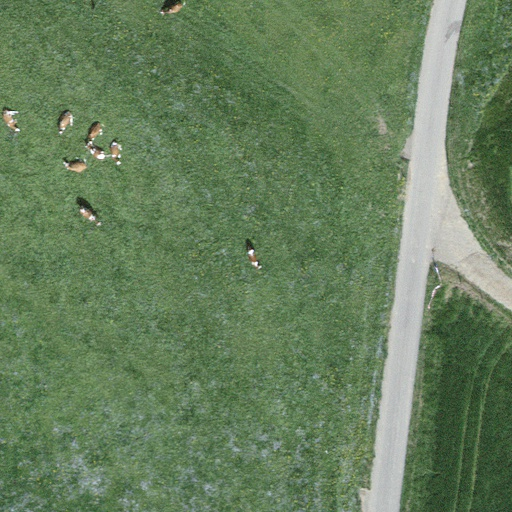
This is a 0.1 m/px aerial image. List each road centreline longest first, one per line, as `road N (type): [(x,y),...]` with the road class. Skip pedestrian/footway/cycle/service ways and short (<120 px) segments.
road 1 (track): [(385,511),(449,0)]
road 2 (track): [(421,199),(511,296)]
